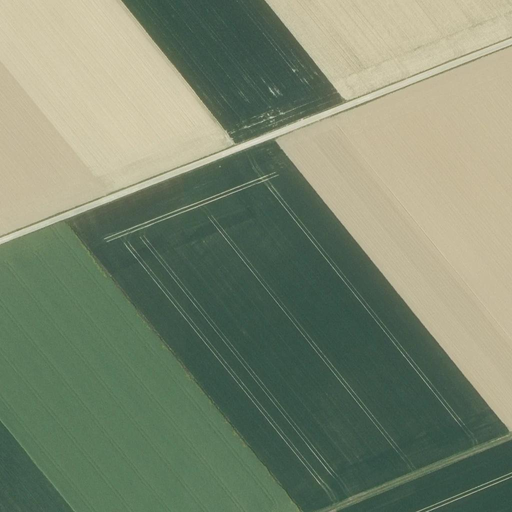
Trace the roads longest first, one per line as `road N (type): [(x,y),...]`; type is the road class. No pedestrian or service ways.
road 1 (track): [(511,41),(0,241)]
road 2 (track): [(326,511),(511,435)]
